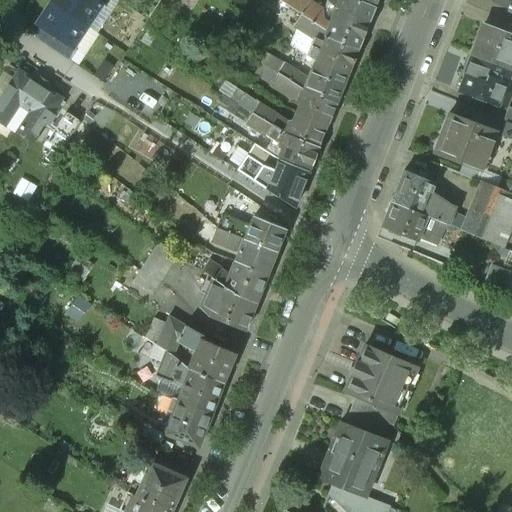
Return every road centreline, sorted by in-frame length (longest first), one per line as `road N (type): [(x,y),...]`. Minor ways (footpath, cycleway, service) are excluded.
road 1 (residential): [(216,511),(326,236)]
road 2 (residential): [(326,236),(421,0)]
road 3 (unclassified): [(326,236),(406,291),(511,337)]
